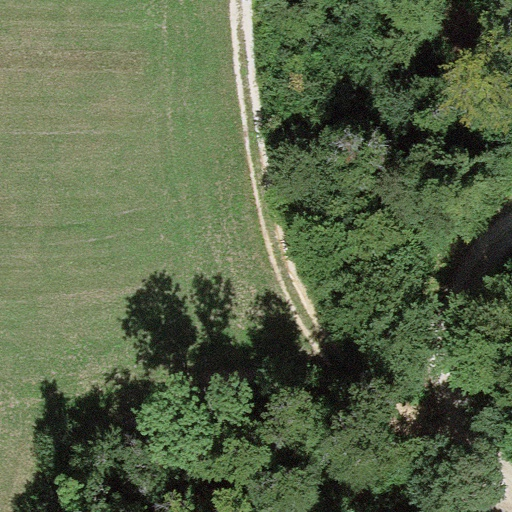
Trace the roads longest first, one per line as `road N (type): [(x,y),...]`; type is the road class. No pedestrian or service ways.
road 1 (track): [(494,511),(380,424),(305,314),(269,210),(252,0)]
road 2 (track): [(495,511),(448,396),(456,313),(511,236)]
